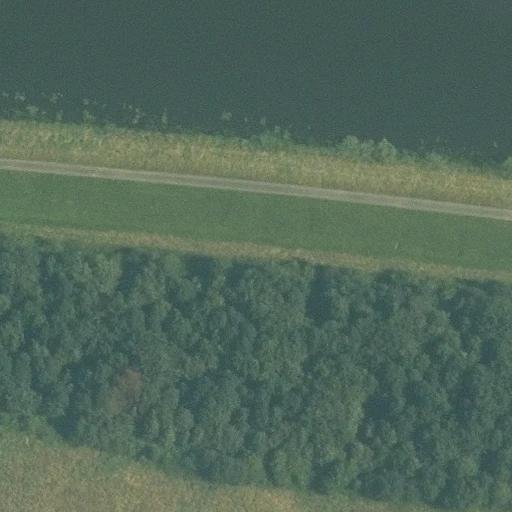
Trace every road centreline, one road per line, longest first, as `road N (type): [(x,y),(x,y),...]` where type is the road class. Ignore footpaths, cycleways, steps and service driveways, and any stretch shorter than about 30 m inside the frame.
road 1 (track): [(0,231),(511,284)]
road 2 (unclassified): [(511,206),(0,161)]
